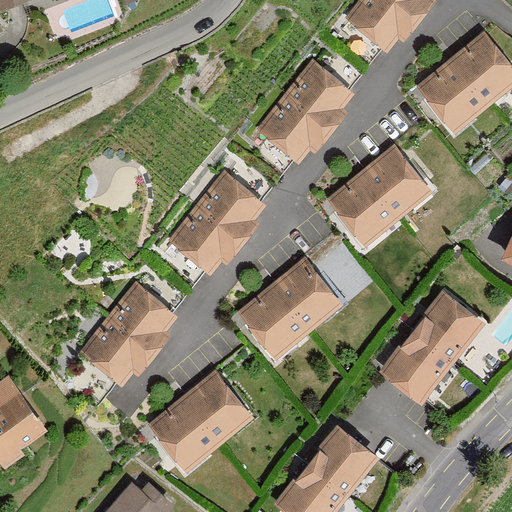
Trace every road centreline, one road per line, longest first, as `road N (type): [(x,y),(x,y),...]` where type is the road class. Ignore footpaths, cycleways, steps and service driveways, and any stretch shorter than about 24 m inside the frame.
road 1 (tertiary): [(0,118),(200,24),(229,0)]
road 2 (tertiary): [(422,511),(511,410)]
